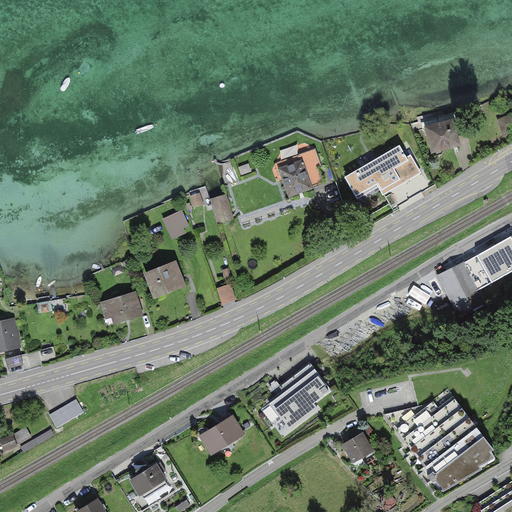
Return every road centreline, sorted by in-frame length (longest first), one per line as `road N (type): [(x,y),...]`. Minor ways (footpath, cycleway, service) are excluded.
road 1 (primary): [(0,394),(243,317),(511,162)]
road 2 (residential): [(34,511),(511,220)]
road 3 (residential): [(208,511),(384,404)]
